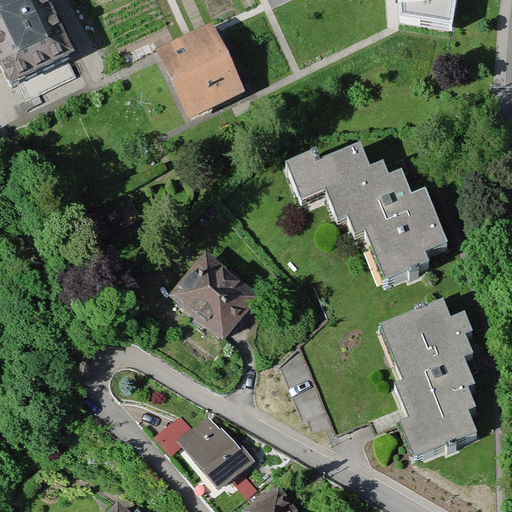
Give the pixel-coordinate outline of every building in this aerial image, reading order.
[(80,62),(46,0),(0,0),(0,64),(17,96),(80,62)] [(397,0),(399,31),(452,39),(458,0),(397,0)] [(234,98),(201,31),(144,62),(180,127),(234,98)] [(303,171),(299,159),(269,171),(284,211),(308,201),(319,229),(334,223),(341,242),(352,238),(371,287),(415,270),(411,259),(432,251),(411,197),(396,203),(387,178),(371,184),(366,172),(352,177),(344,155),(303,171)] [(254,307),(185,259),(150,310),(207,350),(223,327),(234,335),(254,307)] [(441,307),(376,333),(398,389),(391,391),(405,424),(395,428),(409,466),(476,440),(467,418),(474,416),(466,396),(473,394),(462,365),(469,362),(461,342),(472,338),(465,320),(449,326),(441,307)] [(163,451),(208,499),(244,466),(199,418),(163,451)] [(281,511),(269,494),(243,511),(281,511)]
